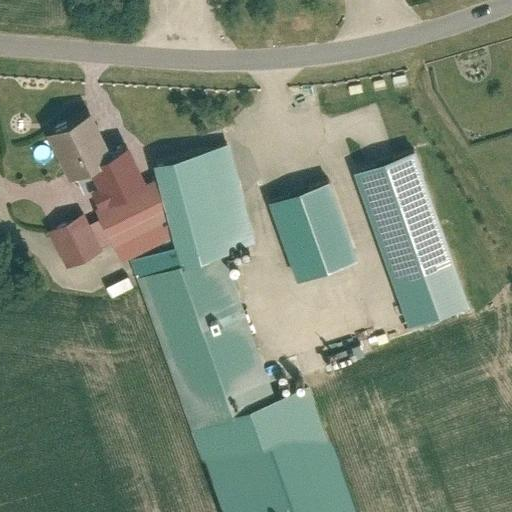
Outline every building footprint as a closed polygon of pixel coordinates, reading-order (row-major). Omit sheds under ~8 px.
[(96,108),(52,129),(74,173),(95,163),(117,152),(96,108)] [(234,141),(161,159),(164,171),(179,233),(185,256),(258,238),(234,141)] [(126,258),(179,233),(164,171),(152,176),(137,143),(117,152),(95,163),(104,182),(96,186),(104,203),(100,205),(105,216),(115,237),(126,258)] [(422,144),(360,166),(413,316),(475,294),(422,144)] [(337,177),(277,198),(303,270),(362,249),(337,177)] [(89,211),(54,228),(71,263),(106,246),(104,242),(94,221),(89,211)] [(105,216),(94,221),(104,242),(115,237),(105,216)] [(141,283),(195,426),(281,394),(227,251),(141,283)] [(281,394),(195,426),(227,511),(360,511),(312,383),(281,394)]
